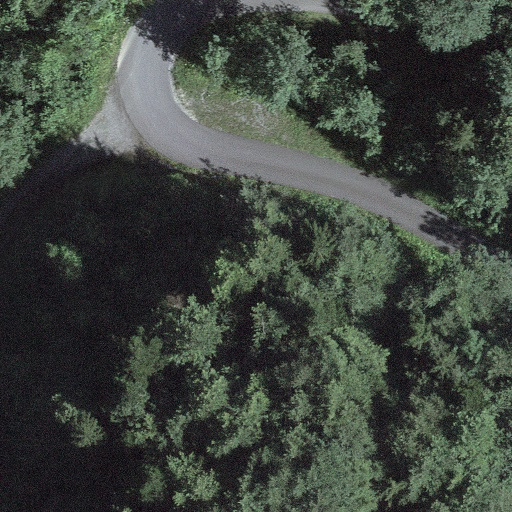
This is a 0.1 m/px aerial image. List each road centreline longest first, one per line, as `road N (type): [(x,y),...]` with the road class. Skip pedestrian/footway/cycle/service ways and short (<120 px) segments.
road 1 (unclassified): [(215,0),(172,14),(147,42),(145,77),(166,108),(197,129),(401,206),(511,282)]
road 2 (unclassified): [(511,39),(306,0)]
